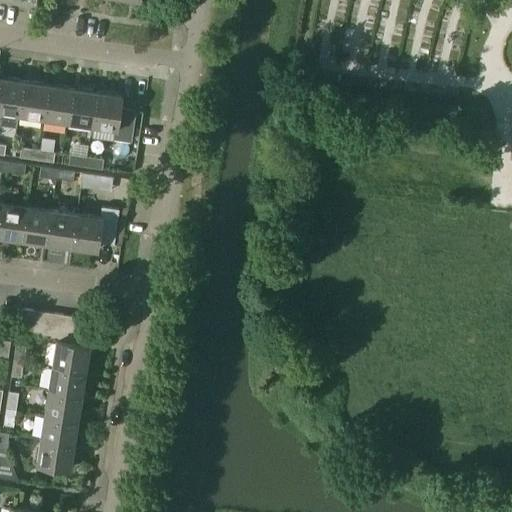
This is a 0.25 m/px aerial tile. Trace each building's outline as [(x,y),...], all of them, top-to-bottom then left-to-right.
[(0,125),(16,127),(18,113),(23,80),(0,76),(0,125)] [(43,117),(48,83),(23,80),(18,113),(43,117)] [(48,83),(43,117),(67,121),(71,87),(48,83)] [(71,87),(67,121),(91,124),(96,91),(71,87)] [(136,110),(118,107),(120,94),(96,91),(91,124),(114,128),(113,139),(132,142),(136,110)] [(21,147),(19,157),(36,159),(38,149),(21,147)] [(53,162),(55,152),(38,149),(36,159),(53,162)] [(70,154),(68,164),(85,167),(86,156),(70,154)] [(102,169),(103,158),(86,156),(85,167),(102,169)] [(0,160),(0,170),(7,171),(9,162),(0,160)] [(24,174),(26,164),(9,162),(7,171),(24,174)] [(40,166),(39,176),(55,178),(57,168),(40,166)] [(73,181),(75,171),(57,168),(55,178),(73,181)] [(82,172),(80,187),(89,188),(91,173),(82,172)] [(3,201),(0,220),(0,235),(22,238),(27,205),(3,201)] [(27,205),(22,238),(46,242),(51,208),(27,205)] [(113,243),(117,217),(118,209),(101,207),(100,215),(76,212),(71,245),(96,249),(97,241),(113,243)] [(51,208),(46,242),(71,245),(76,212),(51,208)] [(34,333),(38,308),(23,306),(19,331),(34,333)] [(49,336),(52,311),(38,308),(34,333),(49,336)] [(63,338),(67,313),(52,311),(49,336),(63,338)] [(63,338),(80,341),(84,316),(67,313),(63,338)] [(10,341),(0,339),(0,340),(0,356),(8,358),(10,341)] [(52,364),(85,370),(89,344),(56,339),(52,364)] [(27,344),(16,342),(13,358),(24,360),(27,344)] [(11,376),(22,377),(24,360),(13,358),(11,376)] [(48,389),(81,394),(85,370),(52,364),(48,389)] [(44,413),(77,418),(81,394),(48,389),(44,413)] [(18,393),(8,391),(6,407),(16,408),(18,393)] [(3,423),(14,425),(16,408),(6,407),(3,423)] [(40,437),(73,443),(77,418),(44,413),(40,437)] [(0,456),(9,458),(7,451),(9,433),(0,431),(0,456)] [(69,469),(69,468),(73,443),(40,437),(36,462),(52,465),(52,466),(69,469)] [(0,478),(18,481),(9,458),(0,456),(0,478)]
